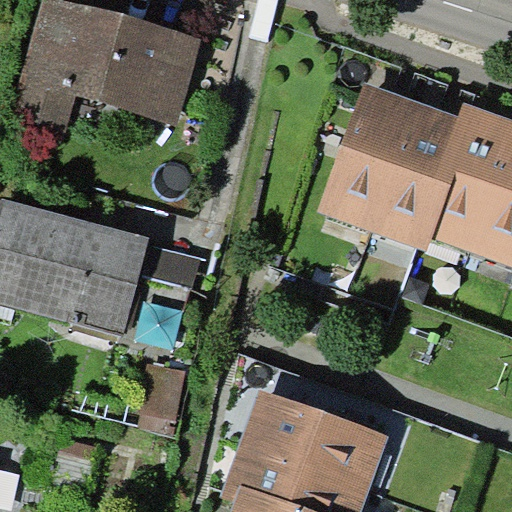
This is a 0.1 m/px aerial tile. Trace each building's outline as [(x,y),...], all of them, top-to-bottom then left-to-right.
[(202,36),(68,0),(42,0),(20,82),(23,83),(12,123),(64,137),(76,95),(178,123),(202,36)] [(317,211),(371,231),(418,102),(365,82),(317,211)] [(426,251),(431,238),(455,170),(441,165),(459,117),(418,102),(371,231),(426,251)] [(431,238),(473,253),(511,146),(511,120),(463,104),(459,117),(441,165),(455,170),(431,238)] [(511,146),(473,253),(511,266),(511,146)] [(151,237),(0,196),(0,303),(67,322),(68,318),(125,334),(141,274),(149,245),(151,237)] [(201,257),(149,245),(141,274),(192,288),(201,257)] [(187,371),(146,362),(136,412),(141,413),(138,427),(173,435),(187,371)] [(241,440),(370,487),(390,435),(260,387),(241,440)] [(97,447),(62,438),(53,473),(88,482),(97,447)] [(361,511),(370,487),(241,440),(220,494),(235,500),(241,485),(315,511),(361,511)] [(315,511),(241,485),(235,500),(230,511),(315,511)]
